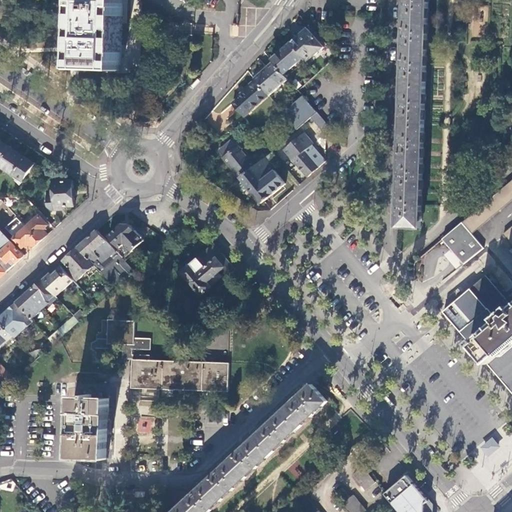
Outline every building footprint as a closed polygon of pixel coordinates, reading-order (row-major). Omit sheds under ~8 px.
[(80,0),(78,70),(122,71),(124,0),(80,0)] [(428,0),(405,0),(405,1),(401,1),(401,4),(401,9),(405,9),(405,23),(428,24),(428,0)] [(427,56),(428,24),(405,23),(404,32),(400,32),(400,35),(400,40),(404,40),(403,55),(427,56)] [(308,29),(291,44),(303,58),(307,62),(324,47),(308,29)] [(303,58),(291,44),(272,60),(273,61),(284,74),(303,58)] [(426,88),(427,56),(403,55),(403,65),(399,65),(399,70),(399,72),(403,72),(403,87),(426,88)] [(256,80),(269,95),(288,79),(284,74),(273,61),(254,79),(256,80)] [(291,83),(298,91),(300,90),(303,86),(297,78),(291,83)] [(244,117),(269,95),(256,80),(244,90),(244,91),(238,96),(238,97),(232,103),(244,117)] [(425,126),(426,88),(403,87),(402,102),(398,102),(397,110),(401,110),(401,125),(425,126)] [(318,112),(303,96),(285,112),(283,113),(297,130),(307,121),(318,112)] [(323,139),(327,139),(328,125),(318,112),(307,121),(323,139)] [(400,157),(424,158),(425,126),(401,125),(400,140),(397,140),(396,144),(396,148),(400,148),(400,157)] [(322,165),(326,161),(312,145),(313,143),(304,134),(285,150),(308,177),(322,165)] [(0,162),(11,147),(0,139),(0,162)] [(274,170),(265,158),(258,164),(255,166),(250,160),(233,139),(219,151),(241,178),(252,169),(261,180),(274,170)] [(36,164),(11,147),(0,162),(0,168),(22,184),(36,164)] [(282,164),(273,152),(265,158),(274,170),(282,164)] [(399,192),(423,193),(424,158),(400,157),(399,173),(395,172),(395,175),(395,180),(399,180),(399,192)] [(294,178),(282,164),(274,170),(286,184),(294,178)] [(286,184),(274,170),(261,180),(252,169),(241,178),(244,182),(241,185),(246,192),(250,189),(262,203),(286,184)] [(49,208),(53,211),(66,210),(66,207),(75,206),(73,180),(64,181),(64,178),(54,179),(55,191),(47,192),(49,208)] [(511,200),(511,181),(463,223),(472,234),(511,200)] [(398,227),(421,228),(422,205),(423,193),(399,192),(398,204),(394,204),(394,207),(394,211),(398,212),(398,227)] [(47,237),(49,235),(44,230),(49,225),(40,216),(27,227),(40,242),(47,237)] [(22,222),(10,233),(15,238),(27,227),(22,222)] [(472,234),(463,223),(415,263),(414,275),(419,281),(453,252),(464,264),(473,257),(485,248),(472,234)] [(125,245),(132,253),(145,241),(129,224),(123,224),(108,237),(119,249),(125,245)] [(40,242),(27,227),(14,239),(23,249),(27,245),(32,250),(33,249),(40,242)] [(116,251),(98,231),(88,239),(79,248),(95,265),(95,264),(94,263),(98,259),(99,261),(101,259),(104,262),(116,251)] [(26,256),(13,242),(0,254),(8,263),(13,259),(17,263),(20,261),(26,256)] [(157,285),(161,290),(182,273),(202,295),(212,287),(210,286),(222,277),(218,273),(225,267),(229,272),(234,268),(213,244),(200,256),(198,254),(193,258),(195,260),(179,274),(175,269),(157,285)] [(95,265),(79,248),(68,258),(64,261),(74,271),(71,273),(77,280),(95,265)] [(106,268),(102,272),(116,288),(134,272),(116,251),(104,262),(101,259),(99,261),(106,268)] [(57,296),(75,281),(63,267),(53,275),(51,273),(49,275),(42,281),(55,295),(57,296)] [(511,305),(486,276),(471,289),(487,309),(496,319),(470,341),(491,365),(511,389),(511,305)] [(55,295),(42,281),(37,286),(29,293),(37,302),(38,302),(44,309),(49,304),(48,302),(55,295)] [(471,289),(453,305),(469,324),(487,309),(471,289)] [(32,319),(41,311),(44,309),(38,302),(37,302),(29,293),(26,295),(17,303),(32,319)] [(58,298),(57,296),(55,295),(48,302),(49,304),(50,305),(58,298)] [(32,319),(17,303),(10,310),(7,312),(11,317),(10,318),(11,319),(12,318),(13,319),(15,318),(25,329),(33,321),(32,319)] [(445,311),(451,319),(455,316),(453,315),(457,311),(452,305),(445,311)] [(496,319),(487,309),(469,324),(461,331),(470,341),(496,319)] [(178,332),(165,316),(159,321),(173,337),(178,332)] [(75,317),(50,340),(54,345),(79,322),(75,317)] [(128,359),(134,359),(134,349),(151,349),(151,338),(135,338),(135,320),(109,320),(109,334),(104,332),(99,334),(98,340),(95,344),(94,350),(99,354),(99,358),(104,362),(109,359),(110,353),(114,351),(114,344),(123,344),(123,359),(128,359)] [(0,349),(14,337),(0,321),(0,356),(1,355),(0,353),(0,349)] [(230,362),(134,359),(133,388),(168,389),(208,390),(229,391),(230,362)] [(7,387),(15,380),(0,363),(0,379),(1,381),(7,387)] [(109,419),(110,383),(76,382),(73,458),(108,459),(109,419)] [(328,401),(312,384),(309,388),(305,384),(301,387),(302,388),(305,391),(301,395),(298,392),(295,394),(292,397),(295,400),(284,410),(300,427),(328,401)] [(156,414),(157,390),(141,389),(139,413),(156,414)] [(272,454),(300,427),(284,410),(273,421),(270,418),(267,420),(264,423),(267,426),(264,429),(262,426),(254,434),(272,454)] [(155,417),(139,416),(137,433),(153,434),(155,417)] [(246,478),(272,454),(254,434),(246,441),(248,444),(245,447),(242,444),(239,447),(236,449),(239,452),(231,460),(246,478)] [(493,440),(484,448),(489,454),(498,447),(493,440)] [(246,478),(231,460),(222,469),(219,465),(216,468),(213,471),(216,474),(207,482),(223,499),(246,478)] [(376,482),(364,467),(354,475),(365,490),(376,482)] [(431,505),(428,502),(428,501),(414,484),(413,485),(411,483),(412,482),(406,476),(385,494),(399,511),(430,511),(431,511),(431,505)] [(209,511),(223,499),(207,482),(199,490),(196,487),(193,489),(190,492),(193,495),(184,504),(191,511),(209,511)] [(336,492),(344,502),(349,497),(342,488),(336,492)] [(302,511),(319,511),(304,492),(293,500),(302,511)] [(344,504),(350,511),(365,511),(367,511),(354,495),(344,504)]
